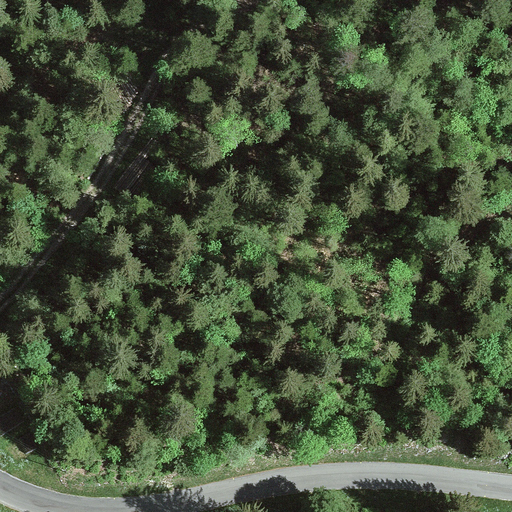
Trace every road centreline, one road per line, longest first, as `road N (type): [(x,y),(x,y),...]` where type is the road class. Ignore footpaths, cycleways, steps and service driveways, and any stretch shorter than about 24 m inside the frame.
road 1 (tertiary): [(511,486),(352,475),(94,511)]
road 2 (track): [(0,303),(180,78),(265,0)]
